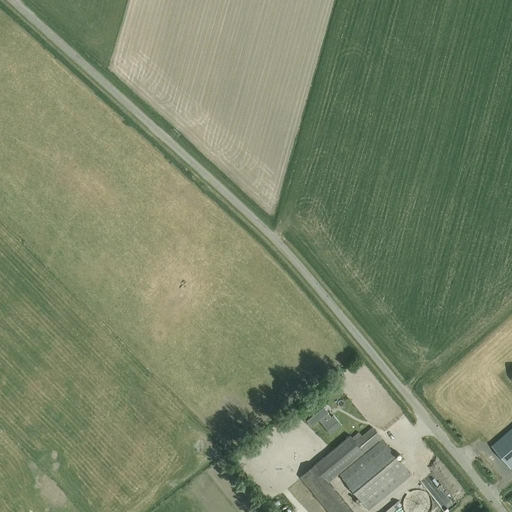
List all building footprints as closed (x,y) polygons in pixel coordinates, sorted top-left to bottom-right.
[(505,418),(511,410),(511,398),(498,411),(505,418)] [(474,415),(486,407),(483,402),(471,410),(474,415)] [(323,407),(308,420),(312,426),(319,420),(330,434),(341,425),(333,415),(331,416),(323,407)] [(353,511),(328,481),(379,439),(380,440),(340,474),(369,509),(411,474),(372,427),(355,441),(350,435),(301,477),(329,511),(353,511)] [(511,467),(511,427),(492,446),(511,468),(511,467)] [(435,468),(426,475),(439,491),(448,483),(435,468)] [(423,511),(434,499),(416,485),(406,498),(423,511)] [(442,498),(451,504),(458,494),(449,488),(442,498)] [(407,511),(396,500),(383,511),(407,511)]
